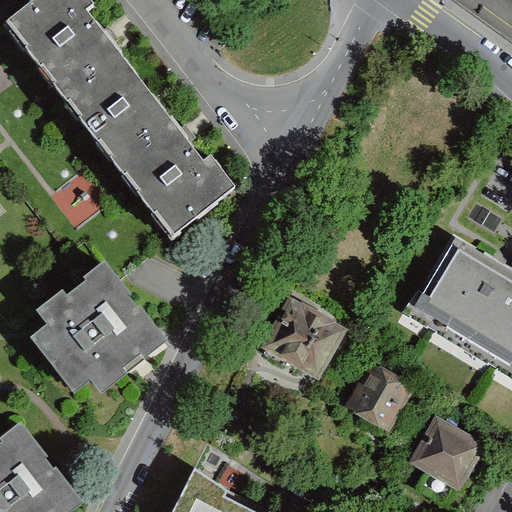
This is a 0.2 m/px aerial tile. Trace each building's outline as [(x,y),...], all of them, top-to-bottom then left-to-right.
[(39,0),(8,25),(108,151),(162,109),(86,14),(95,7),(88,0),(39,0)] [(162,109),(108,151),(185,248),(248,199),(222,166),(215,172),(162,109)] [(511,273),(455,240),(410,316),(511,375),(511,374),(511,273)] [(138,300),(108,264),(88,281),(91,285),(71,301),(66,295),(40,316),(52,330),(35,344),(81,400),(96,388),(108,402),(135,380),(131,375),(148,360),(153,366),(176,347),(146,311),(144,313),(135,302),(138,300)] [(343,331),(290,301),(264,347),(317,377),(343,331)] [(390,430),(414,389),(373,365),(349,407),(390,430)] [(48,458),(19,422),(0,437),(0,442),(1,443),(0,444),(0,511),(77,511),(86,505),(57,470),(55,471),(45,460),(48,458)] [(482,448),(439,423),(416,462),(460,487),(482,448)] [(271,511),(227,490),(195,468),(171,511),(271,511)]
